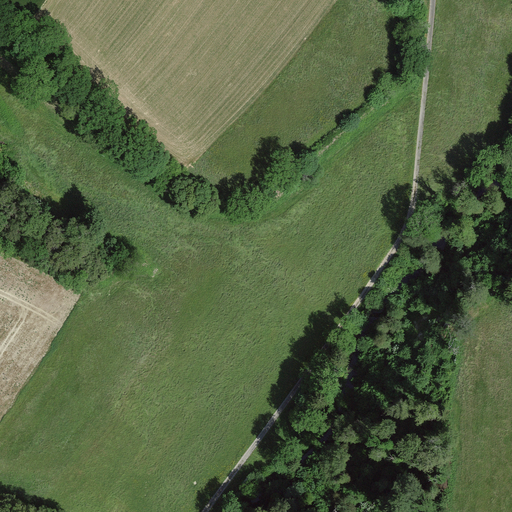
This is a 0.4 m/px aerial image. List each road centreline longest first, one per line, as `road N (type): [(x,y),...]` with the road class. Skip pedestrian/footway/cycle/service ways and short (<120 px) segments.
road 1 (track): [(434,0),(413,222),(205,511)]
road 2 (track): [(426,90),(410,93),(279,206),(221,240)]
road 3 (track): [(0,239),(65,272),(138,285),(187,269),(221,240)]
road 4 (track): [(0,470),(138,285)]
